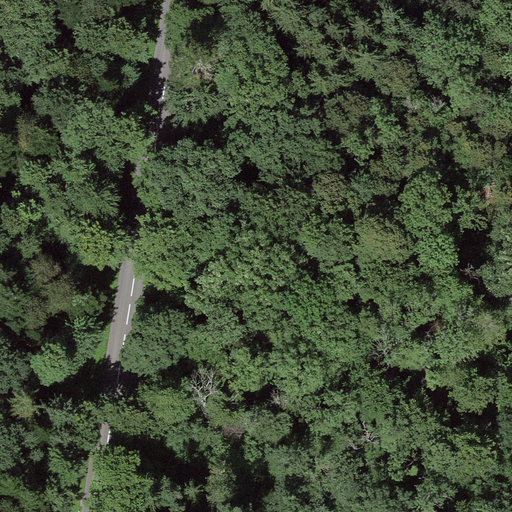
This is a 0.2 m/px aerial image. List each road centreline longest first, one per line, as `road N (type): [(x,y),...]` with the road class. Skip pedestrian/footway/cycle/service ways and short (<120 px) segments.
road 1 (tertiary): [(178,0),(98,511)]
road 2 (track): [(156,123),(422,249)]
